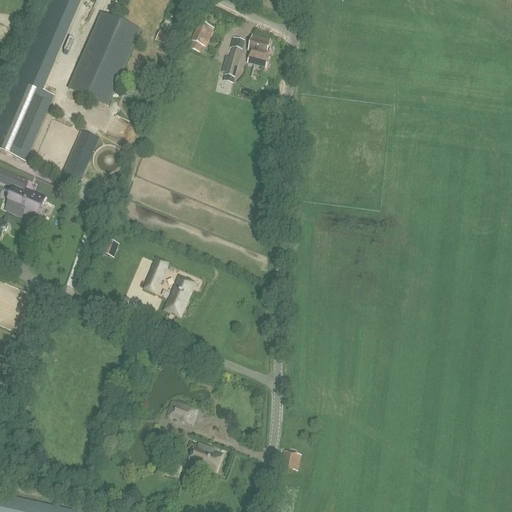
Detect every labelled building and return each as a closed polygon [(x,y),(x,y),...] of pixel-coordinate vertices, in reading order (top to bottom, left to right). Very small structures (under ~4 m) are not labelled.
[(0,151),(26,163),(54,96),(44,92),(82,0),(47,0),(0,110),(0,151)] [(108,107),(141,32),(102,15),(69,90),(108,107)] [(207,43),(211,36),(208,34),(211,28),(200,23),(192,42),(194,42),(190,49),(199,53),(202,47),(203,47),(205,42),(207,43)] [(182,39),(184,33),(173,28),(170,36),(160,32),(155,42),(182,53),(187,41),(182,39)] [(250,52),(247,64),(266,68),(270,49),(268,49),(270,41),(252,36),(249,49),(251,49),(250,52)] [(225,76),(235,78),(242,51),(232,49),(230,58),(226,57),(222,73),(226,74),(225,76)] [(79,186),(99,140),(81,132),(61,178),(79,186)] [(2,171),(1,173),(2,171),(9,175),(5,184),(14,189),(5,211),(23,218),(24,215),(36,220),(45,199),(24,190),(28,182),(2,171)] [(0,238),(1,238),(4,232),(5,232),(6,231),(8,228),(7,226),(6,225),(7,225),(0,221),(0,238)] [(108,241),(103,255),(113,259),(119,246),(108,241)] [(151,268),(152,269),(165,274),(169,264),(155,258),(151,268)] [(180,318),(195,284),(179,277),(165,311),(180,318)] [(192,426),(197,411),(173,402),(167,417),(192,426)] [(100,418),(106,420),(107,416),(110,417),(112,410),(103,408),(100,418)] [(198,446),(190,444),(189,449),(194,451),(188,465),(198,469),(198,470),(204,473),(205,471),(215,475),(222,455),(205,449),(206,447),(199,445),(198,446)] [(297,472),(300,456),(284,452),(280,468),(297,472)] [(74,511),(0,495),(0,511),(74,511)]
